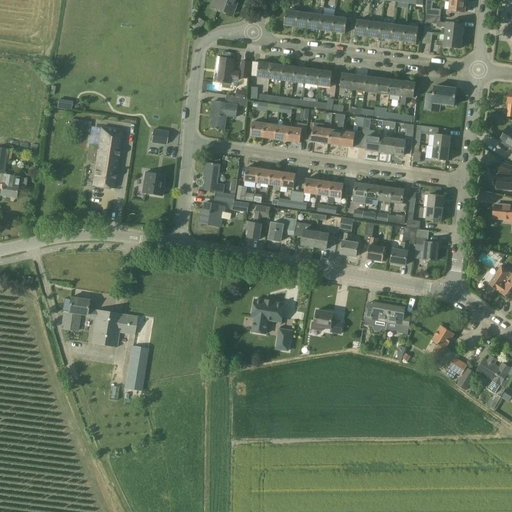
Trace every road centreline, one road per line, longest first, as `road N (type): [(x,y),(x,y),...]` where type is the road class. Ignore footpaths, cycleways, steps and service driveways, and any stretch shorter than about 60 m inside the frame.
road 1 (tertiary): [(452,293),(177,245)]
road 2 (residential): [(464,183),(190,142)]
road 3 (residential): [(478,69),(253,34)]
road 4 (tertiary): [(177,245),(113,235),(0,251)]
road 5 (residential): [(190,142),(202,44),(226,33),(253,34)]
